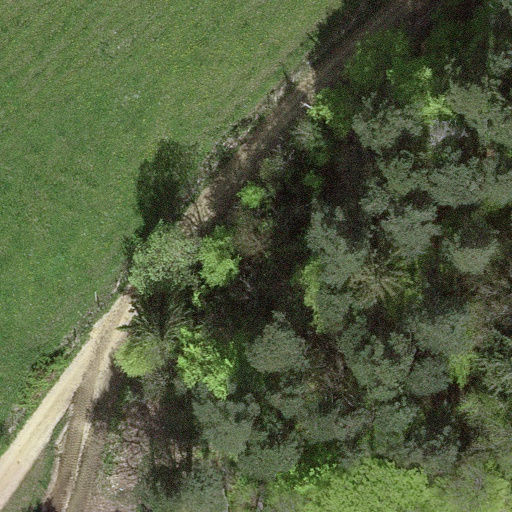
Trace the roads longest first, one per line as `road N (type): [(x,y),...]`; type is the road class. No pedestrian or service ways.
road 1 (track): [(401,0),(134,297)]
road 2 (track): [(134,297),(0,485)]
road 3 (track): [(59,511),(134,297)]
